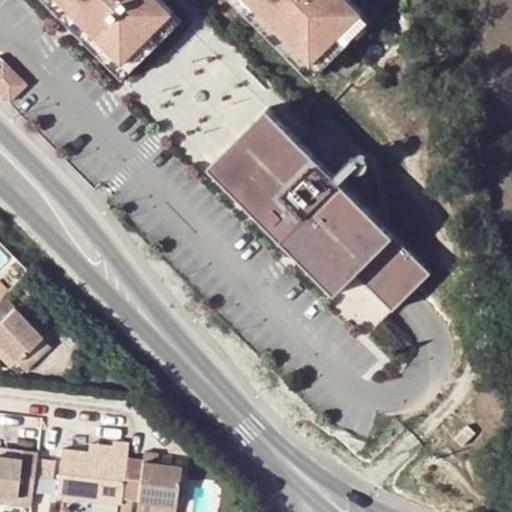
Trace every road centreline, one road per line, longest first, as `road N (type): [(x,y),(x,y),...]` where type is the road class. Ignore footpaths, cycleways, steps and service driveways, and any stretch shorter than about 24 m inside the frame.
road 1 (secondary): [(163,335),(0,134)]
road 2 (secondary): [(163,335),(308,481)]
road 3 (secondary): [(11,203),(163,335)]
